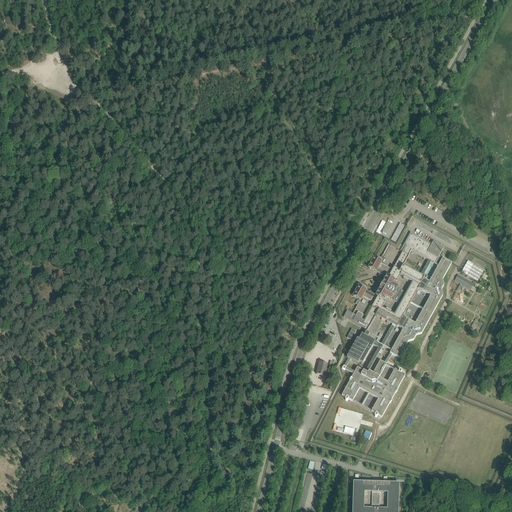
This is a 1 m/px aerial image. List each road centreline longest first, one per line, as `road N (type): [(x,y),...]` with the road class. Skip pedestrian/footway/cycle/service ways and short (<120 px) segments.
road 1 (tertiary): [(261,511),(301,355),(499,0)]
road 2 (track): [(58,36),(95,100),(479,18)]
